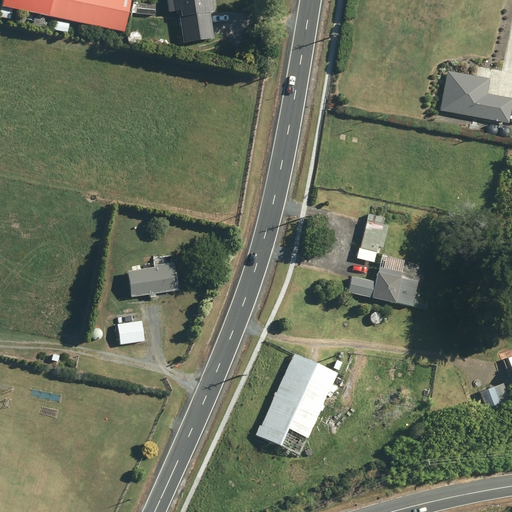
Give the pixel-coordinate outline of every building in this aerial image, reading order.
[(4,0),(1,19),(12,21),(14,11),(126,34),(133,0),(4,0)] [(213,0),(172,0),(172,2),(169,2),(170,11),(182,9),(183,13),(181,13),(185,44),(215,40),(211,14),(216,14),(213,0)] [(143,15),(143,18),(147,18),(148,15),(156,15),(156,6),(138,5),(138,6),(134,6),(133,14),(143,15)] [(353,5),(348,27),(374,32),(378,10),(353,5)] [(57,22),(55,32),(69,34),(71,25),(57,22)] [(342,97),(340,106),(473,132),(475,122),(473,121),(486,52),(376,32),(375,37),(358,34),(346,98),(342,97)] [(511,43),(491,40),(476,129),(510,135),(511,123),(511,43)] [(364,215),(353,260),(370,264),(381,219),(364,215)] [(400,227),(389,222),(385,230),(397,234),(400,227)] [(175,262),(156,265),(157,266),(130,271),(134,297),(148,294),(149,297),(157,296),(157,293),(179,289),(175,262)] [(347,278),(344,294),(408,308),(413,284),(395,280),(397,274),(374,269),(371,284),(347,278)] [(142,321),(118,325),(120,344),(145,341),(142,321)] [(290,353),(252,435),(296,455),(334,374),(290,353)] [(511,354),(499,360),(506,377),(509,375),(511,383),(511,354)] [(332,360),(329,367),(335,369),(338,362),(332,360)] [(498,382),(476,391),(483,410),(506,401),(498,382)]
